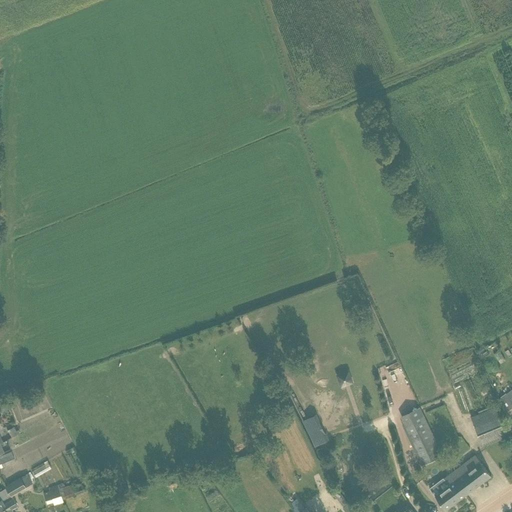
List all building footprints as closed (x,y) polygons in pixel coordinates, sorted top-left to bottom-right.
[(498,400),(511,417),(511,415),(511,389),(508,392),(498,400)] [(417,408),(401,416),(406,426),(404,427),(421,463),(422,465),(444,454),(421,406),(417,408)] [(470,416),(478,436),(482,445),(507,435),(495,406),(470,416)] [(313,445),(325,441),(314,414),(302,418),(313,445)] [(6,430),(11,437),(19,433),(17,430),(15,431),(13,426),(6,430)] [(0,456),(0,467),(15,462),(11,452),(0,456)] [(448,485),(435,495),(445,509),(490,476),(475,455),(451,473),(444,479),(448,485)] [(7,488),(11,496),(33,484),(28,476),(7,488)] [(63,484),(57,485),(61,497),(63,496),(64,499),(85,492),(82,484),(74,486),(73,484),(64,487),(63,484)] [(57,485),(48,488),(49,491),(53,502),(54,505),(63,502),(61,497),(57,485)] [(336,488),(332,492),(343,506),(348,502),(336,488)] [(130,496),(120,500),(123,506),(132,503),(130,496)] [(0,511),(13,511),(12,508),(16,506),(11,498),(3,503),(1,500),(0,500),(0,511)] [(344,506),(342,507),(346,511),(357,511),(353,505),(350,501),(348,502),(343,506),(344,506)]
